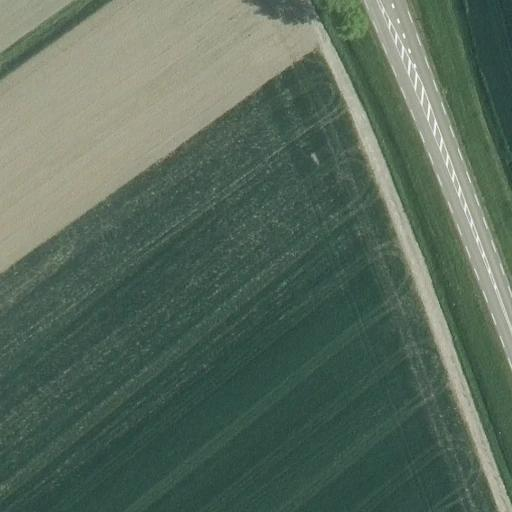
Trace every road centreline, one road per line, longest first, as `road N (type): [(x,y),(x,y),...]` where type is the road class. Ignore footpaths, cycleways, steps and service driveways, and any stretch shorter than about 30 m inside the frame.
road 1 (track): [(302,0),(351,93),(472,416)]
road 2 (primary): [(511,335),(385,0)]
